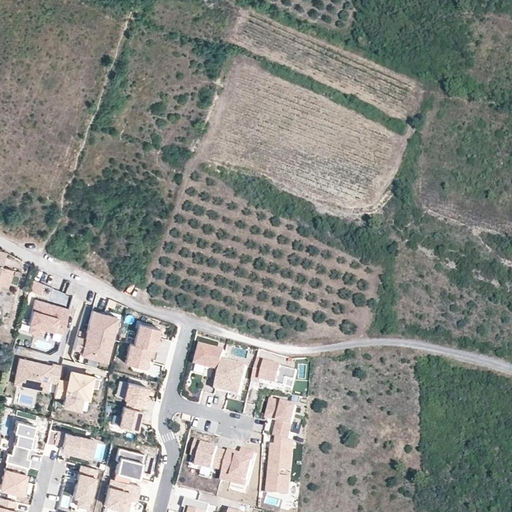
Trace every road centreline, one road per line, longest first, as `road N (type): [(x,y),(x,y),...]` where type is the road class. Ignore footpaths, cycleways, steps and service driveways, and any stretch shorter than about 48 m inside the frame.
road 1 (track): [(193,324),(311,353),(423,347),(511,373)]
road 2 (residential): [(0,241),(193,324)]
